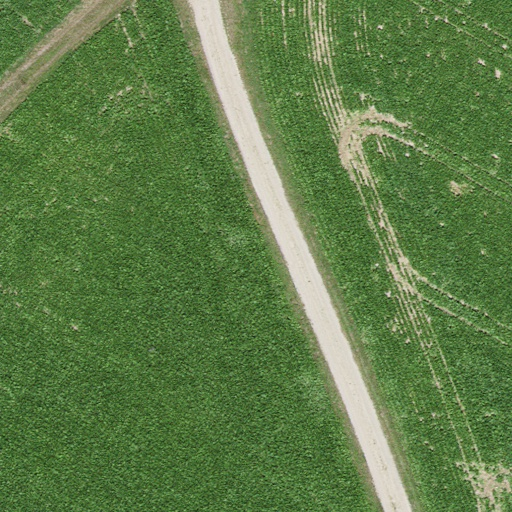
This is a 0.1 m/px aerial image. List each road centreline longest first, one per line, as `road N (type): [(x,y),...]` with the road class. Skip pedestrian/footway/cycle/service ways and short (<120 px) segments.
road 1 (track): [(404,511),(273,185),(214,0)]
road 2 (track): [(134,0),(71,43),(0,113)]
